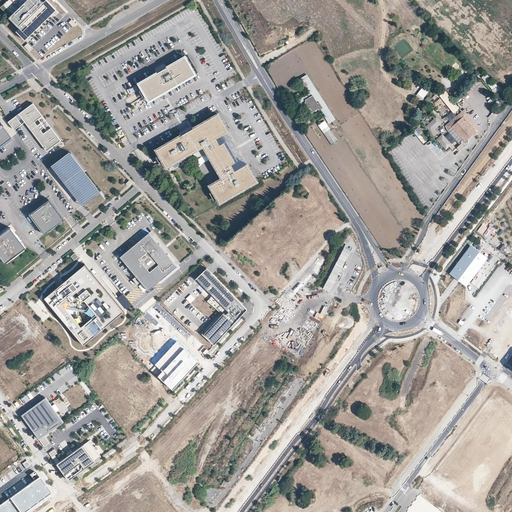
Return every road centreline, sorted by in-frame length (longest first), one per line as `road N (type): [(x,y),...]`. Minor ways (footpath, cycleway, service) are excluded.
road 1 (unclassified): [(371,299),(343,306),(275,420),(225,491),(212,496)]
road 2 (tertiary): [(219,0),(357,221)]
road 3 (primary): [(372,307),(225,511)]
road 4 (primary): [(241,511),(372,340)]
road 5 (residential): [(137,445),(264,308)]
road 6 (residential): [(142,182),(0,302)]
road 7 (residential): [(142,182),(264,308)]
road 8 (unclassified): [(511,107),(425,224),(428,249)]
road 9 (residential): [(34,72),(142,182)]
road 10 (primary): [(419,282),(511,160)]
road 11 (residential): [(406,488),(491,372)]
road 12 (primary): [(511,140),(428,249)]
road 13 (residential): [(264,308),(331,233),(357,221)]
